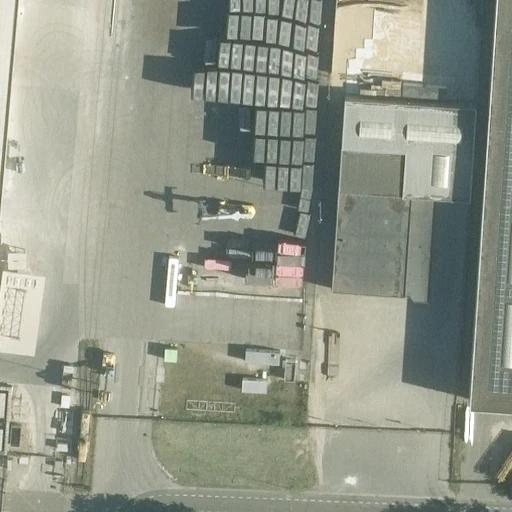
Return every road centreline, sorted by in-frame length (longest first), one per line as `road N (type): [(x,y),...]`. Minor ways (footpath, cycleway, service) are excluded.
road 1 (unclassified): [(137,511),(139,418),(128,360),(101,320)]
road 2 (unknown): [(137,511),(0,505)]
